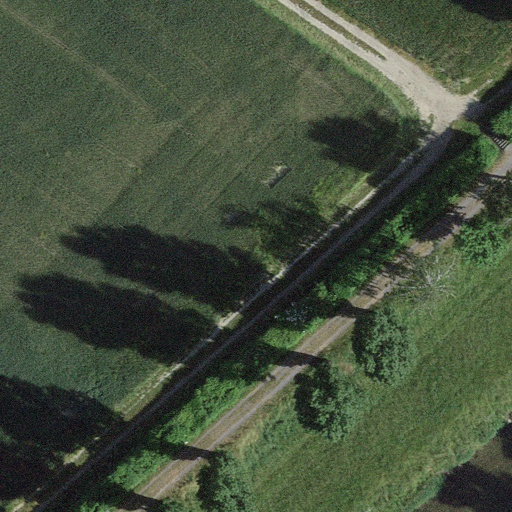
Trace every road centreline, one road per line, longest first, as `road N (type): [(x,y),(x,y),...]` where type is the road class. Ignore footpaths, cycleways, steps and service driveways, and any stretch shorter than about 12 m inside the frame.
road 1 (track): [(62,511),(511,129)]
road 2 (track): [(252,511),(511,277)]
road 3 (track): [(306,0),(505,135)]
